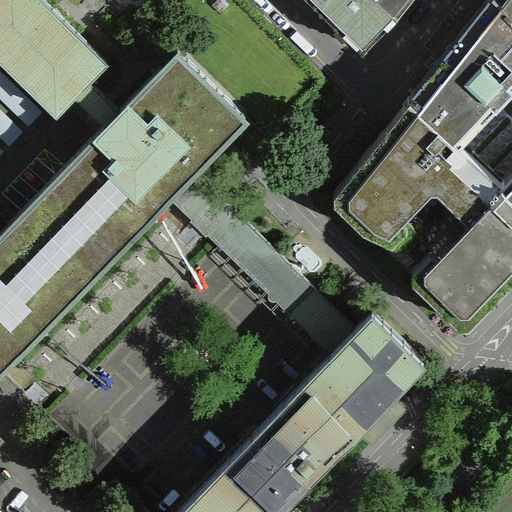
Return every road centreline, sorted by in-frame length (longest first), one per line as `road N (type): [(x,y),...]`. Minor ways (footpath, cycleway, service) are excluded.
road 1 (unclassified): [(282,0),(373,91),(445,0)]
road 2 (secondary): [(511,342),(345,511)]
